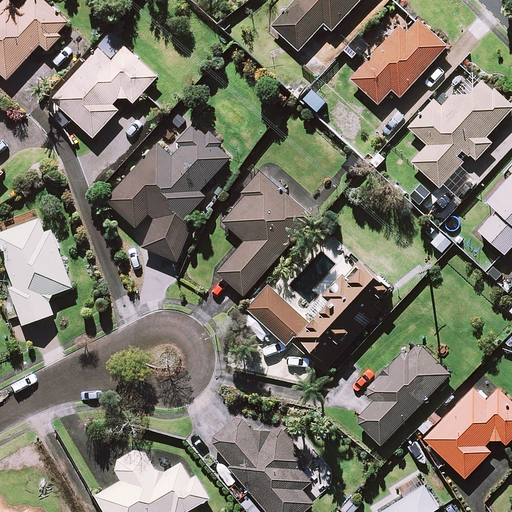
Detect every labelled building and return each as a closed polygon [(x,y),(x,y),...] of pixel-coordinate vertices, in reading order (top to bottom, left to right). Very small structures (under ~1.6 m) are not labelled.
[(69,27),(40,0),(4,0),(0,5),(0,71),(8,79),(41,43),(48,50),(69,27)] [(359,0),(295,0),(272,25),(299,50),(323,24),(331,31),(359,0)] [(447,46),(419,19),(407,31),(401,25),(352,78),(379,103),(392,88),(401,96),(447,46)] [(370,42),(359,32),(333,63),(344,72),(370,42)] [(158,76),(125,46),(112,60),(99,48),(53,99),(94,136),(119,109),(114,103),(123,93),(133,103),(158,76)] [(459,70),(448,83),(409,127),(428,144),(412,162),(440,187),(469,154),(476,160),(492,142),(486,137),(511,107),(511,105),(482,79),(476,85),(459,70)] [(156,217),(143,246),(178,262),(194,226),(183,221),(206,195),(200,190),(233,154),(196,121),(169,151),(158,142),(106,199),(137,226),(150,212),(156,217)] [(312,216),(262,173),(221,219),(244,239),(217,270),(244,294),(312,216)] [(511,173),(488,200),(498,209),(479,229),(505,253),(511,245),(511,173)] [(45,231),(41,218),(0,232),(0,243),(15,285),(11,286),(24,323),(54,312),(48,295),(73,286),(52,229),(45,231)] [(440,230),(430,242),(443,253),(453,242),(440,230)] [(364,263),(349,279),(343,274),(327,292),(332,297),(310,322),(269,284),(248,307),(287,343),(290,340),(323,371),(343,350),(336,344),(358,321),(364,326),(381,308),(374,303),(389,287),(364,263)] [(450,372),(416,339),(367,390),(376,398),(356,419),(382,444),(450,372)] [(511,437),(511,400),(486,376),(425,437),(465,477),(491,451),(486,446),(497,434),(506,443),(511,437)] [(253,428),(241,413),(211,438),(232,463),(229,465),(268,511),(302,511),(314,502),(301,487),(310,479),(299,465),(309,457),(281,424),(269,430),(253,428)] [(159,475),(143,445),(114,462),(124,479),(97,494),(106,511),(183,511),(209,498),(196,475),(191,478),(182,462),(159,475)] [(438,505),(417,471),(395,485),(403,496),(380,511),(433,511),(432,509),(438,505)] [(352,495),(339,508),(343,511),(367,511),(368,511),(352,495)] [(23,511),(7,511),(0,497),(0,511),(32,511),(31,508),(23,511)]
